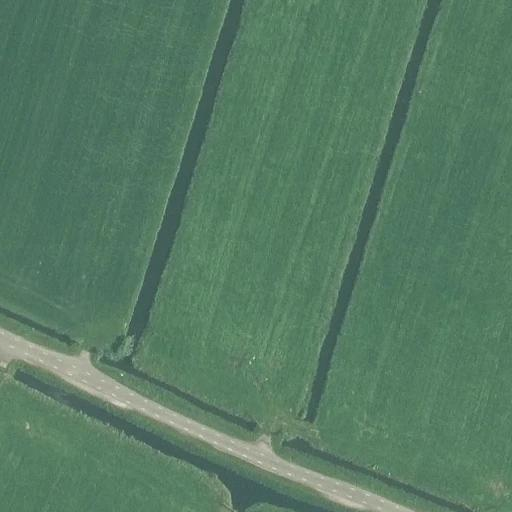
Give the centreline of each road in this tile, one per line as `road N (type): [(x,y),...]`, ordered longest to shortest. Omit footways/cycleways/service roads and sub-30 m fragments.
road 1 (unclassified): [(393,511),(0,338)]
road 2 (track): [(320,238),(259,457)]
